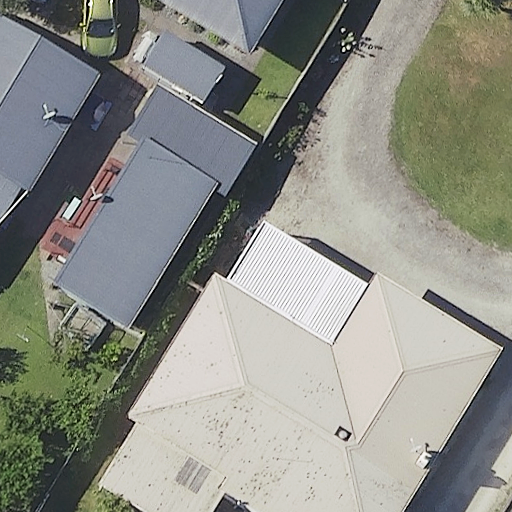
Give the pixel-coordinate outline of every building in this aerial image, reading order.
[(136,0),(213,44),(237,0),(136,0)] [(0,174),(61,72),(0,36),(0,174)] [(179,183),(109,141),(25,280),(95,322),(179,183)] [(363,511),(457,352),(208,207),(53,473),(120,511),(181,511),(198,483),(247,511),(363,511)] [(511,511),(511,474),(487,511),(511,511)]
